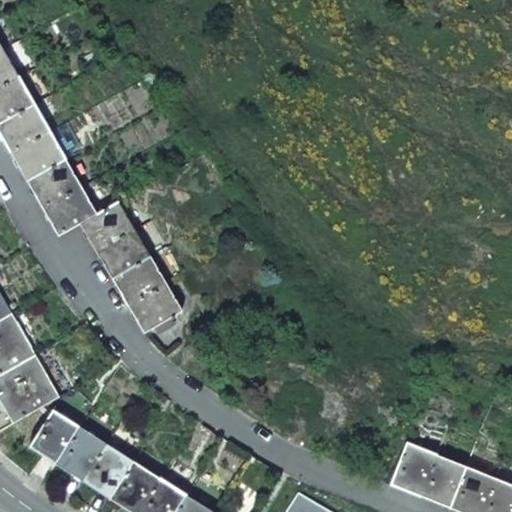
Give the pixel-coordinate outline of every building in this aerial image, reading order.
[(97,215),(0,46),(0,135),(58,237),(80,224),(143,334),(181,312),(118,202),(97,215)] [(0,403),(12,425),(58,399),(0,296),(0,403)] [(209,511),(52,411),(29,448),(125,509),(129,511),(209,511)] [(511,511),(511,486),(407,444),(390,485),(457,511),(511,511)] [(331,511),(297,493),(284,511),(331,511)]
